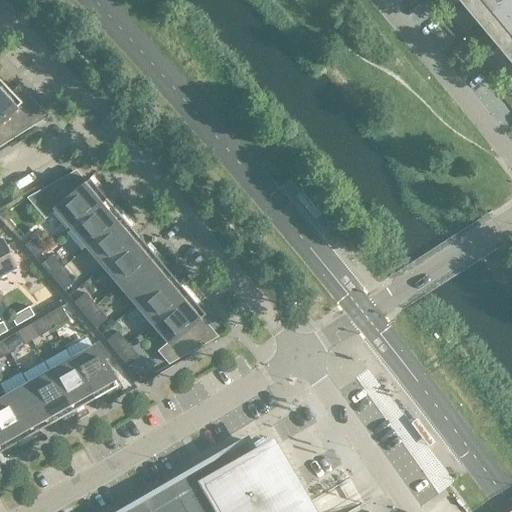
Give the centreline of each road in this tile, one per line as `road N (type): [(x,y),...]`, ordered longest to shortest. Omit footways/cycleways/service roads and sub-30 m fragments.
road 1 (residential): [(27,511),(301,355)]
road 2 (residential): [(107,123),(301,355)]
road 3 (residential): [(301,355),(511,219)]
road 4 (unclassified): [(511,158),(376,0)]
road 5 (residential): [(301,355),(413,511)]
road 6 (residential): [(0,9),(107,123)]
road 7 (residential): [(0,186),(107,123)]
